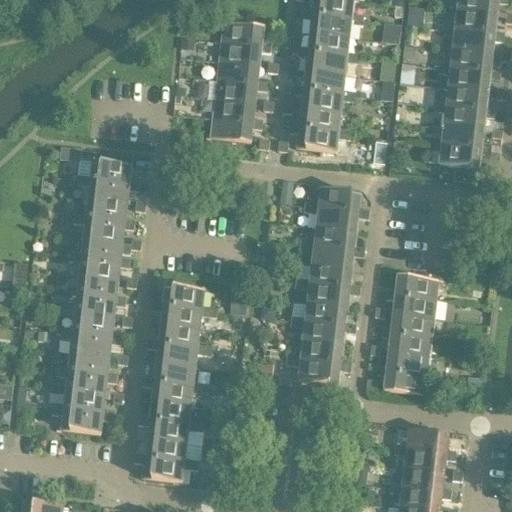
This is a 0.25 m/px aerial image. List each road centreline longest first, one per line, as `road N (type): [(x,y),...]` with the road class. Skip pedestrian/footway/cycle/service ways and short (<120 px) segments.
road 1 (residential): [(121,475),(160,162),(383,187)]
road 2 (residential): [(354,409),(383,187)]
road 3 (residential): [(383,187),(503,198),(511,122)]
road 4 (residential): [(283,511),(295,402),(354,409)]
road 5 (residential): [(354,409),(480,426)]
road 6 (residential): [(0,462),(121,475)]
